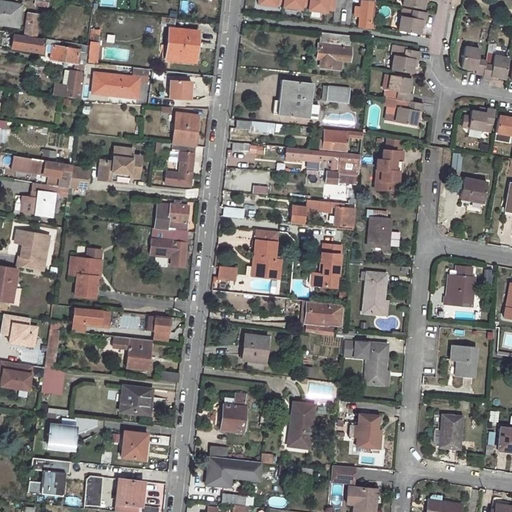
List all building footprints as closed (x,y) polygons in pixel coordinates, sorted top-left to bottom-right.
[(271,0),(251,0),(249,11),(269,14),(271,0)] [(299,0),(280,0),(279,13),(297,16),(299,0)] [(328,0),(310,0),(308,14),(324,17),(328,0)] [(404,0),(404,5),(424,8),(425,0),(404,0)] [(0,1),(0,24),(17,27),(21,5),(0,1)] [(360,15),(358,27),(373,29),(375,3),(361,1),(360,8),(355,8),(354,14),(360,15)] [(423,11),(403,8),(402,15),(395,14),(393,28),(400,29),(399,30),(419,34),(422,19),(426,20),(427,12),(423,11)] [(28,14),(24,36),(35,37),(39,16),(28,14)] [(161,17),(160,25),(174,27),(175,19),(161,17)] [(91,23),(87,63),(96,64),(101,24),(91,23)] [(168,29),(165,59),(195,63),(198,32),(168,29)] [(321,32),(320,42),(348,45),(349,36),(321,32)] [(43,44),(41,44),(42,38),(35,37),(24,36),(14,34),(11,48),(42,53),(43,44)] [(318,42),(316,58),(321,58),(320,67),(340,69),(340,59),(349,60),(351,46),(348,45),(320,42),(318,42)] [(52,45),(49,59),(75,63),(74,68),(84,70),(86,55),(78,54),(78,50),(64,48),(64,44),(58,43),(58,46),(52,45)] [(395,55),(393,70),(413,73),(415,58),(419,59),(420,51),(417,51),(407,49),(407,47),(395,46),(393,55),(395,55)] [(466,48),(463,68),(476,70),(475,74),(483,75),(485,61),(478,60),(480,50),(466,48)] [(483,75),(482,79),(490,80),(491,76),(506,79),(509,59),(486,54),(485,61),(483,75)] [(54,84),(52,94),(80,99),(83,76),(80,76),(81,72),(69,71),(67,87),(54,84)] [(94,73),(91,93),(131,98),(132,87),(137,88),(138,78),(94,73)] [(409,93),(411,78),(392,75),(389,89),(393,90),(392,98),(411,101),(413,94),(409,93)] [(274,101),(272,115),(308,118),(310,104),(312,83),(281,80),(279,102),(274,101)] [(168,101),(192,101),(192,81),(169,81),(168,101)] [(327,85),(325,101),(348,103),(350,88),(327,85)] [(396,121),(416,125),(417,117),(418,111),(423,112),(424,103),(411,101),(392,98),(388,98),(387,104),(399,107),(396,121)] [(310,104),(308,118),(317,119),(318,105),(310,104)] [(483,113),(474,111),(473,117),(467,116),(465,127),(493,132),(496,115),(497,111),(489,110),(488,113),(483,113)] [(176,114),(172,143),(194,146),(197,116),(176,114)] [(511,117),(500,116),(496,133),(511,135),(511,117)] [(236,120),(236,129),(274,132),(275,124),(236,120)] [(323,140),(322,148),(345,150),(346,137),(362,138),(362,133),(324,128),(323,140)] [(511,143),(511,139),(511,137),(495,135),(495,141),(511,143)] [(402,140),(387,137),(386,149),(401,150),(402,140)] [(249,144),(233,142),(232,151),(248,152),(249,144)] [(194,146),(172,143),(171,151),(177,152),(176,162),(179,162),(178,174),(165,172),(164,183),(189,186),(194,146)] [(98,179),(111,181),(112,171),(129,173),(129,175),(138,177),(141,156),(132,155),(132,149),(114,147),(113,162),(100,160),(98,179)] [(360,155),(286,148),(285,159),(320,162),(320,159),(326,160),(325,171),(319,171),(319,175),(325,176),(325,183),(336,184),(337,173),(358,175),(360,155)] [(43,149),(42,156),(55,158),(56,151),(43,149)] [(382,170),(380,190),(397,191),(399,171),(395,170),(396,161),(402,161),(403,151),(401,150),(386,149),(383,149),(382,159),(378,159),(376,169),(382,170)] [(451,171),(461,172),(463,154),(453,153),(451,171)] [(44,160),(36,159),(14,155),(11,169),(48,175),(59,177),(58,186),(60,187),(68,188),(71,167),(71,165),(61,163),(44,160)] [(88,169),(71,167),(68,188),(86,190),(88,169)] [(305,171),(306,185),(319,184),(318,170),(305,171)] [(112,171),(111,181),(116,182),(116,177),(129,178),(129,175),(129,173),(112,171)] [(48,175),(47,184),(58,186),(59,177),(48,175)] [(463,178),(459,198),(483,203),(487,182),(463,178)] [(30,198),(22,197),(20,212),(34,214),(51,217),(54,195),(59,196),(60,187),(58,186),(47,184),(32,182),(30,198)] [(267,195),(268,187),(253,185),(252,193),(267,195)] [(68,188),(60,187),(59,196),(67,197),(68,188)] [(353,227),(355,209),(343,207),(344,203),(306,199),(305,209),(330,212),(331,207),(336,207),(334,225),(353,227)] [(156,208),(154,228),(185,231),(187,206),(170,205),(169,209),(156,208)] [(224,208),(223,216),(243,218),(244,210),(224,208)] [(370,218),(367,247),(388,249),(391,219),(370,218)] [(171,254),(170,264),(183,265),(187,231),(185,231),(154,228),(153,227),(150,251),(171,254)] [(275,259),(277,242),(278,232),(258,230),(255,257),(258,258),(256,276),(280,279),(282,260),(275,259)] [(16,267),(42,271),(48,237),(15,231),(13,242),(25,245),(23,257),(17,256),(16,267)] [(324,263),(323,274),(320,273),(317,273),(315,275),(314,284),(316,286),(336,288),(337,277),(338,277),(342,246),(325,244),(323,253),(322,253),(321,262),(324,263)] [(99,278),(101,260),(99,260),(100,250),(88,249),(87,259),(75,257),(73,275),(77,275),(74,295),(94,297),(96,278),(99,278)] [(16,269),(0,266),(0,300),(11,302),(16,269)] [(219,268),(218,279),(234,280),(235,270),(219,268)] [(366,272),(362,313),(380,315),(381,301),(384,302),(386,274),(366,272)] [(445,296),(444,304),(472,306),(474,276),(452,275),(451,282),(453,282),(452,297),(445,296)] [(511,282),(510,282),(505,307),(503,318),(511,319),(511,282)] [(307,301),(305,323),(327,325),(327,324),(339,325),(340,306),(327,305),(327,303),(307,301)] [(71,331),(82,332),(83,323),(100,324),(101,310),(74,307),(71,331)] [(35,347),(39,325),(30,323),(31,317),(8,313),(3,341),(35,347)] [(170,317),(155,316),(153,331),(168,332),(170,317)] [(57,329),(49,328),(48,338),(56,339),(57,329)] [(153,331),(152,340),(167,342),(168,332),(153,331)] [(128,348),(125,367),(147,369),(151,340),(114,335),(113,347),(128,348)] [(245,335),(242,360),(265,362),(267,337),(245,335)] [(56,339),(48,338),(45,357),(53,358),(56,339)] [(367,350),(364,384),(381,385),(383,371),(386,371),(387,344),(367,343),(367,350)] [(456,361),(455,376),(474,377),(476,346),(451,345),(450,361),(456,361)] [(36,361),(37,347),(22,346),(21,360),(36,361)] [(53,358),(45,357),(44,367),(52,368),(53,358)] [(32,365),(1,360),(0,365),(0,368),(2,369),(2,374),(0,384),(0,385),(28,389),(32,365)] [(52,368),(44,367),(41,392),(61,395),(64,369),(52,368)] [(160,370),(160,380),(178,382),(179,373),(160,370)] [(122,386),(120,411),(143,414),(145,414),(147,413),(148,412),(149,411),(151,389),(122,386)] [(18,389),(17,396),(26,398),(27,391),(18,389)] [(223,405),(220,429),(242,432),(246,395),(236,394),(234,406),(223,405)] [(293,402),(290,421),(292,421),(290,438),(288,438),(287,446),(308,448),(314,405),(293,402)] [(268,405),(263,404),(260,426),(265,426),(268,405)] [(497,426),(499,411),(490,410),(489,425),(497,426)] [(359,414),(356,446),(376,447),(378,416),(359,414)] [(442,415),(439,446),(459,448),(462,417),(442,415)] [(104,429),(119,430),(120,422),(105,422),(104,429)] [(48,447),(72,450),(74,427),(50,424),(50,432),(46,434),(49,436),(48,447)] [(511,428),(500,427),(498,449),(511,450),(511,428)] [(123,431),(121,456),(144,459),(147,433),(123,431)] [(111,441),(118,442),(120,434),(112,432),(111,441)] [(210,446),(209,456),(226,458),(227,448),(210,446)] [(262,454),(260,462),(271,463),(272,456),(262,454)] [(209,456),(205,484),(227,486),(231,459),(226,458),(209,456)] [(28,492),(65,494),(68,460),(53,459),(52,468),(43,467),(42,481),(29,480),(28,492)] [(330,481),(350,482),(351,467),(331,465),(330,481)] [(291,466),(290,474),(311,476),(312,468),(291,466)] [(118,479),(114,511),(135,511),(136,506),(141,506),(143,482),(118,479)] [(85,492),(83,503),(101,505),(103,487),(92,486),(91,492),(85,492)] [(374,511),(375,503),(372,503),(374,489),(349,486),(348,497),(354,498),(353,511),(374,511)] [(223,494),(222,503),(233,504),(245,505),(246,498),(223,494)] [(460,511),(462,505),(441,501),(442,496),(435,494),(431,496),(429,497),(428,499),(427,506),(432,507),(431,511),(460,511)] [(511,511),(511,505),(496,503),(494,511),(511,511)]
